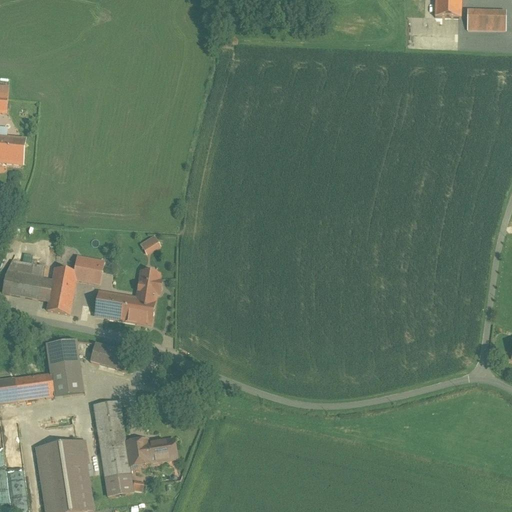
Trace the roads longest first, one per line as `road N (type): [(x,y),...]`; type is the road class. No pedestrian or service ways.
road 1 (unclassified): [(0,311),(158,351),(295,406),(349,407),(481,381)]
road 2 (unclassified): [(481,381),(511,200)]
